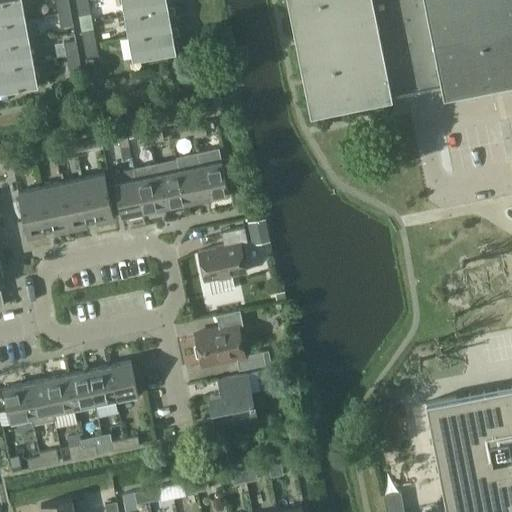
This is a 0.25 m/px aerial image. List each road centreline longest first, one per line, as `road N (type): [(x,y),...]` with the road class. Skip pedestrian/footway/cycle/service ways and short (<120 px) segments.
road 1 (residential): [(163,316),(178,297),(167,255),(148,242),(54,262),(39,281),(46,316)]
road 2 (residential): [(46,316),(49,327),(68,336),(163,316)]
road 3 (residential): [(186,434),(163,316)]
